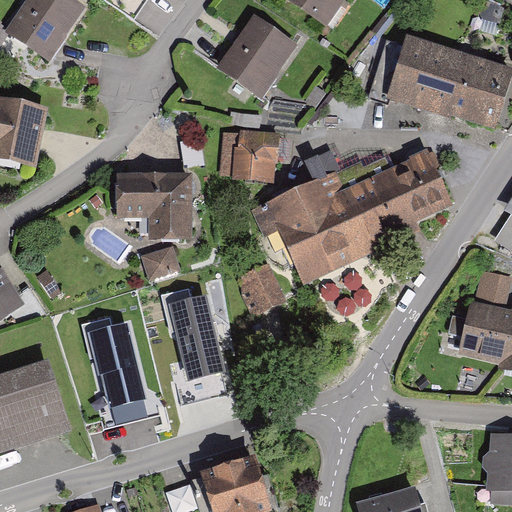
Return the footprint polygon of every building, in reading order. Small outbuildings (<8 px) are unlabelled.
[(88,12),(70,0),(29,0),(10,30),(0,23),(0,49),(8,37),(50,67),(88,12)] [(281,0),(281,1),(328,32),(348,0),(281,0)] [(298,46),(306,35),(280,14),(271,24),(298,46)] [(299,49),(256,19),(218,72),(263,105),(299,49)] [(496,134),(511,84),(511,72),(409,40),(406,50),(389,44),(371,99),(452,125),(452,121),(496,134)] [(0,164),(37,173),(49,112),(0,101),(0,164)] [(236,152),(233,185),(276,187),(277,167),(279,167),(281,137),(241,133),(239,152),(236,152)] [(454,210),(427,153),(397,170),(390,159),(364,170),(361,165),(341,174),(333,154),(304,166),(313,186),(253,213),(265,242),(280,236),(304,289),(422,235),(419,227),(454,210)] [(194,178),(116,179),(117,221),(149,222),(149,244),(193,242),(194,178)] [(174,249),(141,259),(150,285),(182,275),(174,249)] [(268,267),(242,280),(243,298),(254,322),(288,306),(273,274),(268,267)] [(0,325),(26,308),(3,272),(0,274),(0,325)] [(475,304),(472,303),(458,357),(500,368),(511,318),(511,313),(506,312),(511,286),(511,280),(483,273),(475,304)] [(228,396),(205,302),(173,308),(186,363),(172,366),(181,409),(228,396)] [(511,318),(500,368),(499,372),(511,375),(511,318)] [(125,328),(91,337),(110,409),(144,400),(125,328)] [(297,354),(289,343),(272,354),(280,365),(297,354)] [(49,364),(0,380),(0,463),(71,440),(49,364)] [(511,439),(492,438),(490,455),(484,459),(483,471),(488,475),(487,495),(491,496),(490,509),(511,510),(511,439)] [(255,462),(200,478),(208,511),(279,511),(270,479),(261,481),(255,462)] [(170,488),(173,511),(185,511),(198,510),(195,484),(170,488)] [(421,509),(416,493),(357,508),(358,511),(428,511),(427,508),(421,509)]
